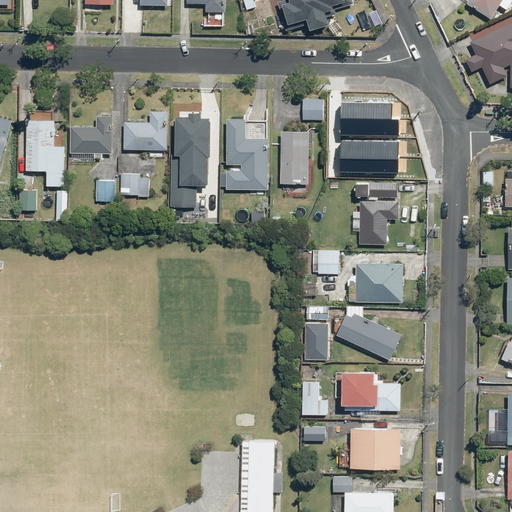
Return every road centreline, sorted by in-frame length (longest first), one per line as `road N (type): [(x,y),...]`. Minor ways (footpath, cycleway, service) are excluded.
road 1 (residential): [(422,52),(374,63),(0,56)]
road 2 (residential): [(457,135),(450,511)]
